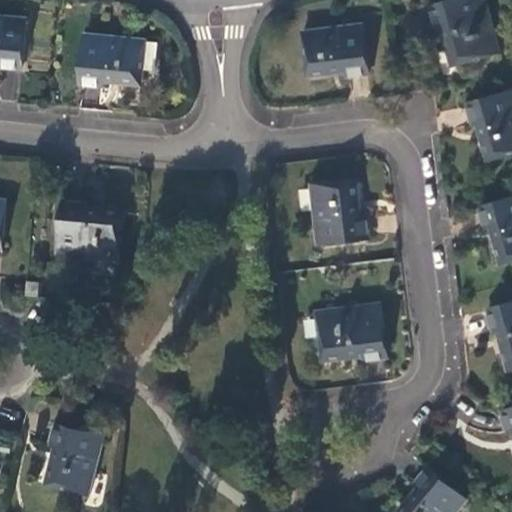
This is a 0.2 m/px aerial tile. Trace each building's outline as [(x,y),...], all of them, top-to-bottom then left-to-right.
[(480,0),(436,0),(427,3),(433,25),(439,23),(445,43),(450,61),(494,48),(480,0)] [(23,16),(0,14),(0,64),(19,66),(23,16)] [(358,22),(299,30),(305,71),(321,69),(342,66),(343,74),(365,71),(358,22)] [(143,37),(82,32),(78,81),(95,83),(101,83),(102,76),(139,79),(140,65),(143,39),(143,37)] [(156,40),(143,39),(140,65),(154,66),(156,40)] [(511,86),(463,101),(467,113),(470,122),(477,120),(488,155),(511,148),(511,86)] [(317,241),(366,235),(363,212),(355,213),(353,197),(351,176),(309,181),(317,241)] [(479,213),(482,224),(490,222),(500,258),(511,255),(511,185),(474,196),(479,213)] [(58,251),(119,257),(123,210),(84,206),(85,200),(77,199),(63,197),(58,251)] [(511,297),(483,306),(486,318),(489,328),(494,327),(504,363),(511,361),(511,297)] [(377,301),(317,309),(323,355),(360,350),(361,357),(384,354),(381,328),(377,301)] [(511,402),(498,406),(501,414),(505,428),(511,426),(511,428),(511,402)] [(75,426),(54,421),(49,443),(57,445),(47,482),(88,492),(103,434),(75,426)] [(447,511),(462,494),(424,463),(415,473),(409,480),(415,484),(392,511),(447,511)]
